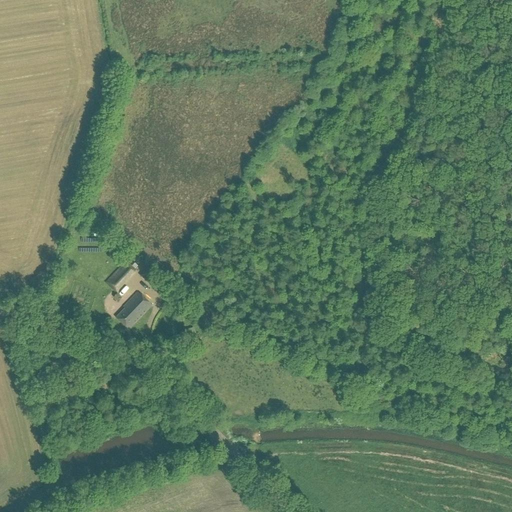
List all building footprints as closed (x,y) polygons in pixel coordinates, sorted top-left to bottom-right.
[(82,251),(79,259),(84,261),(87,253),(82,251)] [(106,283),(116,293),(135,272),(125,263),(106,283)] [(139,276),(156,292),(163,285),(157,278),(161,274),(152,265),(147,270),(146,269),(139,276)] [(115,320),(127,331),(151,307),(137,293),(122,309),(124,310),(115,320)] [(214,322),(203,312),(196,319),(207,329),(214,322)]
